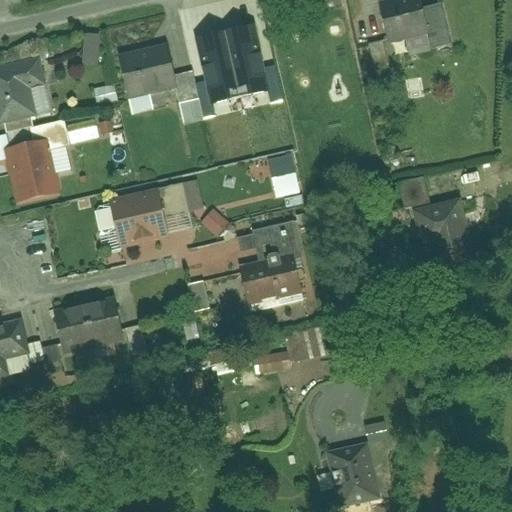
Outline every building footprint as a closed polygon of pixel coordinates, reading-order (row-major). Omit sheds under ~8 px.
[(437,4),(418,9),(415,0),(392,0),(375,4),(384,44),(402,39),(406,55),(447,45),(437,4)] [(240,101),(268,95),(254,31),(226,37),(240,101)] [(93,68),(96,35),(81,34),(78,66),(93,68)] [(240,101),(226,37),(199,43),(213,107),(240,101)] [(162,44),(116,56),(127,99),(173,88),(162,44)] [(368,51),(377,73),(396,65),(387,44),(368,51)] [(0,66),(0,123),(47,113),(35,58),(0,66)] [(110,85),(89,91),(94,107),(115,101),(110,85)] [(74,121),(61,124),(60,121),(28,129),(31,144),(1,150),(13,204),(55,194),(52,178),(68,174),(62,147),(66,146),(65,143),(78,139),(74,121)] [(109,134),(106,121),(96,123),(99,136),(109,134)] [(420,179),(392,186),(398,210),(426,203),(420,179)] [(192,180),(165,187),(173,216),(200,209),(192,180)] [(152,190),(105,203),(118,248),(165,235),(152,190)] [(455,199),(409,211),(419,250),(429,247),(436,272),(473,262),(455,199)] [(207,224),(221,240),(235,227),(222,212),(207,224)] [(249,231),(256,262),(236,267),(246,305),(297,293),(287,256),(298,253),(290,221),(249,231)] [(200,312),(243,303),(237,278),(195,287),(200,312)] [(110,298),(49,312),(58,349),(119,335),(110,298)] [(17,319),(0,323),(0,376),(5,375),(1,361),(26,355),(17,319)] [(144,355),(137,326),(123,330),(129,358),(144,355)] [(371,499),(357,446),(321,455),(335,509),(371,499)]
